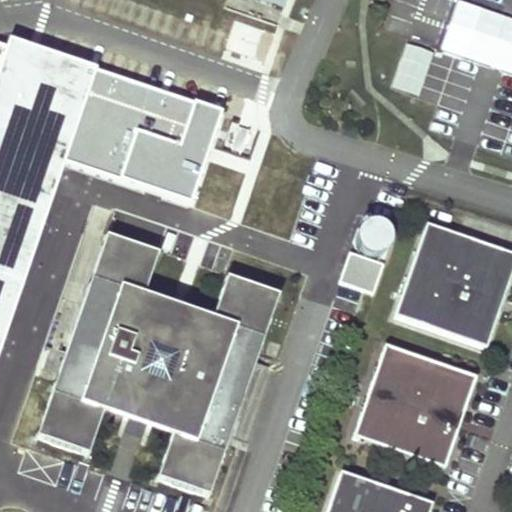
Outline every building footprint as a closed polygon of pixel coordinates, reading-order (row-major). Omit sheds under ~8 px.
[(261,0),(283,8),(280,15),(282,15),(286,0),(261,0)] [(234,21),(222,57),(262,70),(274,34),(234,21)] [(0,52),(0,352),(65,165),(95,77),(8,47),(6,54),(0,52)] [(218,120),(95,77),(65,165),(188,207),(218,120)] [(511,269),(511,258),(425,227),(393,320),(483,352),(511,269)] [(204,338),(136,315),(141,300),(156,258),(104,240),(35,440),(86,458),(101,416),(106,401),(175,425),(170,440),(156,482),(207,500),(276,300),(224,282),(210,324),(204,338)] [(175,312),(141,300),(136,315),(204,338),(210,324),(175,312)] [(351,440),(443,472),(474,380),(383,349),(351,440)] [(106,401),(101,416),(170,440),(175,425),(106,401)] [(428,511),(429,509),(339,476),(325,511),(428,511)]
